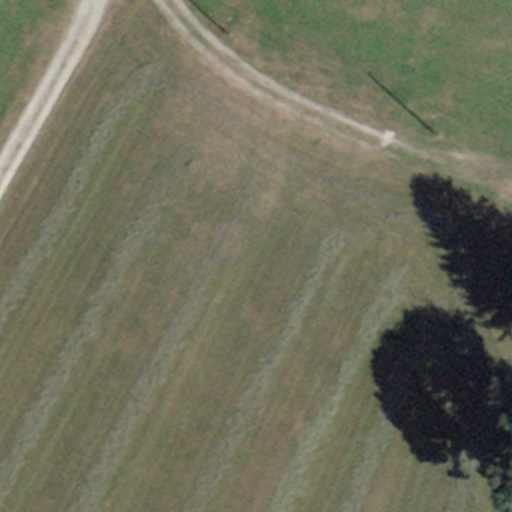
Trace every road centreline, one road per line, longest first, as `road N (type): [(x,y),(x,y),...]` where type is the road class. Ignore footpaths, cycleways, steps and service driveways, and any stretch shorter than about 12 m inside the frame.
road 1 (track): [(158,0),(196,40),(309,108),(511,185)]
road 2 (track): [(0,173),(95,0)]
